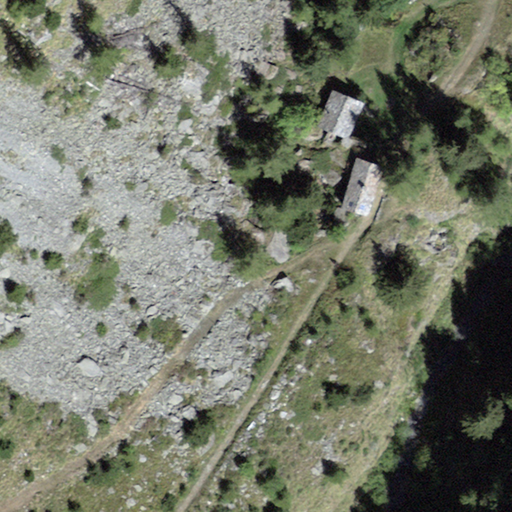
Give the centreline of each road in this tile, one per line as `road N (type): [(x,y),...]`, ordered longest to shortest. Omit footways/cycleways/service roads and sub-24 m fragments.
road 1 (track): [(352,233),(232,294),(115,434),(0,507)]
road 2 (track): [(494,0),(428,131)]
